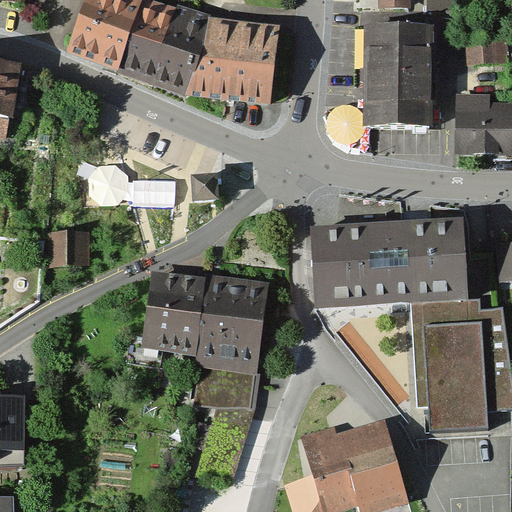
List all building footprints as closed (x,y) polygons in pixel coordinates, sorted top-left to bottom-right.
[(84,0),(67,52),(117,69),(130,31),(162,42),(174,7),(153,0),(84,0)] [(185,94),(210,17),(210,14),(176,3),(174,7),(162,42),(130,31),(117,69),(116,73),(185,95),(185,94)] [(271,103),(280,25),(210,17),(185,94),(271,103)] [(427,23),(364,23),(364,125),(432,125),(432,59),(456,59),(456,17),(427,17),(427,23)] [(506,34),(466,36),(467,64),(508,62),(506,34)] [(13,117),(22,59),(0,55),(0,115),(10,117),(13,117)] [(511,154),(511,101),(490,101),(490,94),(456,93),(455,154),(511,154)] [(10,117),(0,115),(0,138),(6,140),(10,117)] [(219,197),(217,170),(192,173),(194,200),(219,197)] [(463,216),(311,226),(314,309),(412,300),(418,408),(430,406),(430,433),(489,431),(489,410),(511,409),(511,374),(502,308),(480,309),(480,299),(469,299),(463,216)] [(50,266),(89,265),(89,231),(50,231),(50,266)] [(511,241),(496,243),(499,281),(511,280),(511,241)] [(195,366),(202,366),(257,374),(257,373),(269,282),(205,274),(205,276),(152,269),(141,347),(197,355),(195,366)] [(260,374),(257,373),(257,374),(202,366),(195,404),(216,408),(195,477),(230,487),(256,409),(260,374)] [(0,465),(24,466),(24,395),(0,395),(0,465)] [(335,426),(301,436),(313,477),(285,485),(292,511),(342,511),(359,507),(359,511),(379,511),(409,503),(385,420),(337,433),(335,426)] [(0,511),(13,511),(13,496),(0,496),(0,511)] [(411,511),(409,503),(379,511),(411,511)]
